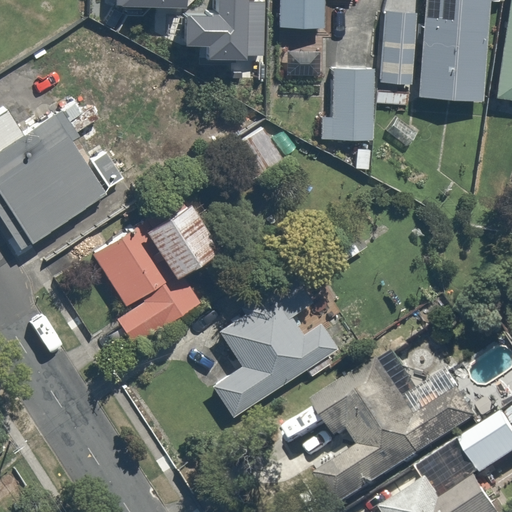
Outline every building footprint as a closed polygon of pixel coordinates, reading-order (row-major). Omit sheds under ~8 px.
[(263,0),(217,0),(217,64),(262,65),(263,0)] [(274,0),(274,29),(325,30),(325,0),(274,0)] [(420,0),(418,100),(486,102),(489,2),(505,3),(505,0),(420,0)] [(511,0),(510,0),(497,98),(511,99),(511,0)] [(411,86),(416,12),(380,10),(375,83),(411,86)] [(368,145),(373,69),(332,66),(328,115),(319,114),(317,141),(368,145)] [(7,113),(0,117),(0,193),(33,245),(122,184),(99,150),(84,161),(70,140),(83,131),(65,105),(21,135),(7,113)] [(417,133),(394,114),(382,129),(405,148),(417,133)] [(283,158),(255,117),(208,148),(236,190),(283,158)] [(33,245),(0,193),(0,223),(19,253),(33,245)] [(191,206),(147,234),(176,280),(221,252),(191,206)] [(194,308),(176,280),(147,234),(140,224),(94,253),(131,311),(116,320),(133,347),(194,308)] [(235,419),(328,356),(280,285),(213,330),(237,366),(211,384),(235,419)] [(412,408),(384,363),(316,405),(336,436),(306,454),(338,506),(484,416),(461,378),(412,408)] [(511,461),(511,417),(510,415),(463,442),(484,478),(511,461)] [(498,511),(476,481),(445,503),(431,482),(388,511),(498,511)]
